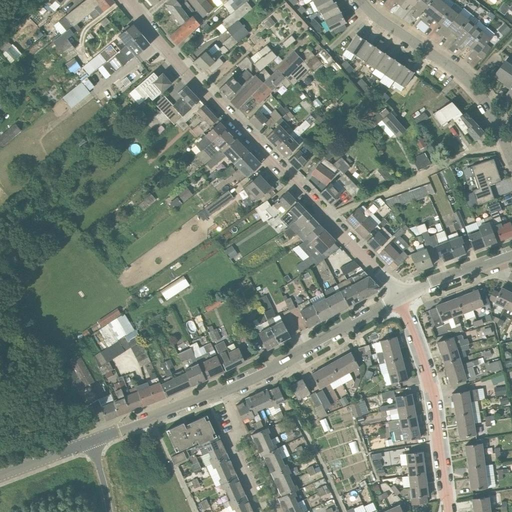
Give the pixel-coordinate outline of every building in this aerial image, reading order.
[(55,1),(60,6),(65,0),(37,0),(33,5),(38,10),(42,6),(48,11),(52,8),(50,6),(55,1)] [(88,23),(107,9),(114,3),(112,0),(85,0),(65,16),(65,17),(61,21),(68,30),(85,18),(88,23)] [(181,6),(180,5),(175,0),(171,0),(165,5),(181,25),(189,19),(180,7),(181,6)] [(212,10),(210,8),(203,0),(189,0),(203,17),(212,10)] [(230,15),(244,4),(240,0),(225,0),(222,3),(230,15)] [(309,2),(314,13),(320,11),(334,3),(333,3),(331,0),(314,0),(312,1),(309,2)] [(409,4),(413,7),(418,0),(405,0),(400,6),(404,10),(409,4)] [(412,16),(416,19),(423,11),(422,11),(431,0),(418,0),(413,7),(417,10),(412,16)] [(421,20),(425,24),(444,0),(431,0),(422,11),(423,11),(426,14),(421,20)] [(434,21),(438,24),(454,3),(449,0),(444,0),(425,24),(429,27),(434,21)] [(202,72),(207,68),(219,58),(225,53),(226,53),(237,43),(238,43),(249,33),(238,20),(252,9),(247,2),(246,2),(244,4),(230,15),(220,23),(231,36),(222,44),(223,46),(212,55),(207,50),(192,62),(202,72)] [(325,21),(340,13),(335,2),(333,3),(334,3),(320,11),(325,21)] [(441,37),(442,35),(458,15),(460,12),(463,9),(455,2),(454,3),(438,24),(441,27),(436,33),(441,37)] [(503,14),(508,6),(502,2),(497,10),(503,14)] [(297,10),(301,15),(306,10),(302,6),(297,10)] [(451,32),(454,35),(467,19),(460,12),(458,15),(442,35),(446,38),(451,32)] [(325,21),(330,31),(346,23),(340,13),(325,21)] [(169,38),(176,46),(200,25),(192,17),(169,38)] [(264,23),(270,29),(276,24),(270,17),(264,23)] [(309,23),(314,28),(318,24),(314,19),(309,23)] [(453,44),(457,47),(475,25),(467,19),(454,35),(458,38),(453,44)] [(102,66),(103,66),(115,56),(141,34),(133,24),(118,37),(119,37),(82,67),(89,76),(102,66)] [(318,24),(314,28),(318,32),(322,28),(318,24)] [(505,24),(497,31),(503,36),(510,29),(505,24)] [(466,44),(470,48),(483,32),(475,25),(457,47),(461,51),(466,44)] [(49,46),(53,51),(72,36),(74,35),(69,29),(49,46)] [(482,59),(491,48),(486,44),(491,38),(483,32),(470,48),(474,50),(469,57),(473,60),(477,55),(482,59)] [(135,56),(135,57),(150,45),(141,34),(115,56),(103,66),(110,75),(135,56)] [(292,35),(282,44),(286,49),(296,41),(292,35)] [(346,49),(356,56),(366,41),(356,35),(346,49)] [(72,36),(53,51),(57,56),(61,54),(63,58),(74,49),(73,47),(78,44),(72,36)] [(363,65),(373,72),(375,69),(385,54),(380,51),(381,49),(382,50),(386,44),(380,40),(375,47),(365,62),(363,65)] [(356,56),(365,62),(375,47),(366,41),(356,56)] [(3,54),(11,63),(22,55),(12,44),(3,54)] [(276,58),(273,53),(266,46),(258,52),(262,57),(253,64),(259,72),(276,58)] [(307,48),(299,56),(306,64),(314,57),(315,56),(307,48)] [(313,72),(321,64),(314,57),(306,64),(299,56),(295,53),(291,57),(290,56),(277,69),(277,70),(285,78),(290,73),(294,77),(297,74),(301,78),(310,69),(313,72)] [(375,69),(384,75),(394,60),(385,54),(375,69)] [(219,89),(228,99),(241,87),(251,75),(251,63),(247,57),(237,65),(242,71),(245,69),(246,70),(236,81),(232,77),(219,89)] [(72,75),(78,71),(81,68),(74,58),(66,64),(72,75)] [(219,58),(207,68),(212,74),(224,63),(219,58)] [(341,68),(331,58),(324,65),(323,65),(327,69),(329,66),(336,73),(341,68)] [(392,84),(402,91),(414,73),(409,70),(410,68),(411,69),(414,63),(408,59),(404,66),(394,60),(384,75),(394,81),(392,84)] [(345,69),(350,65),(346,61),(344,62),(341,64),(345,69)] [(509,86),(507,88),(510,89),(511,86),(511,65),(505,61),(494,76),(509,86)] [(350,65),(345,69),(349,74),(354,70),(350,65)] [(22,77),(24,80),(31,74),(35,70),(33,67),(29,71),(22,77)] [(264,69),(255,76),(231,102),(237,108),(262,82),(262,83),(270,76),(264,69)] [(265,84),(272,91),(285,78),(277,70),(264,83),(265,84)] [(158,90),(161,93),(171,84),(162,74),(158,78),(153,73),(134,90),(144,102),(158,90)] [(361,87),(365,83),(361,79),(357,83),(361,87)] [(90,93),(81,83),(62,98),(71,108),(90,93)] [(365,83),(361,87),(365,92),(370,88),(365,83)] [(272,91),(265,84),(252,96),(259,103),(272,91)] [(176,123),(182,117),(200,101),(185,86),(178,93),(182,97),(173,106),(164,96),(157,102),(175,123),(176,123)] [(377,94),(381,98),(386,94),(381,89),(377,94)] [(386,94),(381,98),(386,103),(390,98),(386,94)] [(312,103),(317,110),(323,105),(317,98),(312,103)] [(201,122),(192,131),(198,138),(217,120),(200,101),(182,117),(176,123),(183,131),(188,126),(185,122),(197,112),(200,117),(198,119),(201,122)] [(452,118),(454,121),(462,115),(451,102),(432,115),(441,126),(452,118)] [(282,118),(275,109),(271,113),(263,105),(248,120),(258,130),(265,123),(270,129),(281,119),(282,118)] [(275,110),(282,118),(286,114),(287,113),(281,105),(275,110)] [(362,126),(375,114),(369,107),(356,119),(362,126)] [(125,117),(130,113),(126,108),(121,112),(125,117)] [(373,128),(382,120),(398,137),(405,130),(389,113),(390,113),(385,108),(380,113),(379,112),(368,122),(373,128)] [(424,112),(414,120),(419,126),(429,118),(424,112)] [(462,115),(454,121),(454,122),(455,122),(462,131),(465,129),(475,141),(484,133),(474,123),(465,113),(463,115),(462,115)] [(282,118),(281,119),(285,123),(290,119),(286,114),(282,118)] [(293,131),(276,148),(285,158),(299,145),(295,140),(310,125),(306,120),(299,126),(298,126),(293,131)] [(196,146),(200,152),(203,150),(212,142),(225,129),(219,122),(212,129),(196,146)] [(280,125),(266,138),(276,148),(293,131),(289,126),(285,130),(280,125)] [(203,150),(211,158),(219,151),(220,152),(235,138),(225,129),(212,142),(203,150)] [(242,159),(249,152),(235,138),(220,152),(219,151),(211,158),(212,159),(206,164),(210,169),(226,156),(233,163),(240,157),(242,159)] [(416,141),(421,150),(426,146),(422,138),(416,141)] [(298,150),(299,151),(288,161),(298,171),(309,160),(307,157),(314,150),(306,141),(298,150)] [(323,156),(328,161),(335,154),(330,149),(323,156)] [(233,163),(247,178),(261,164),(249,152),(242,159),(240,157),(233,163)] [(420,158),(425,168),(431,165),(426,155),(420,158)] [(344,174),(344,173),(351,167),(342,157),(333,165),(338,168),(344,174)] [(425,168),(420,158),(413,161),(418,171),(425,168)] [(333,165),(324,159),(313,174),(326,184),(338,168),(333,165)] [(493,159),(470,167),(478,189),(472,191),(477,205),(494,199),(489,186),(501,182),(493,159)] [(224,180),(235,171),(231,166),(220,175),(224,180)] [(252,202),(258,199),(266,192),(267,194),(273,191),(265,182),(266,181),(265,182),(259,176),(253,181),(252,179),(242,188),(252,202)] [(361,191),(353,183),(345,191),(353,198),(361,191)] [(341,195),(338,193),(329,184),(319,193),(331,205),(341,195)] [(434,194),(434,193),(430,184),(424,186),(428,196),(434,194)] [(186,186),(177,193),(184,202),(193,195),(186,186)] [(422,198),(428,196),(424,186),(419,188),(422,198)] [(417,200),(422,198),(419,188),(413,190),(417,200)] [(411,202),(417,200),(413,190),(408,192),(411,202)] [(228,191),(205,208),(210,216),(234,198),(228,191)] [(280,211),(282,213),(295,200),(287,192),(271,207),(267,201),(258,207),(262,212),(265,210),(273,218),(280,211)] [(406,204),(411,202),(408,192),(402,194),(406,204)] [(151,194),(133,211),(138,216),(156,200),(151,194)] [(400,206),(406,204),(402,194),(397,196),(400,206)] [(166,202),(170,210),(180,203),(176,196),(166,202)] [(395,208),(400,206),(397,196),(391,198),(395,208)] [(354,229),(366,218),(372,213),(373,214),(384,203),(380,198),(373,201),(373,202),(361,214),(357,209),(352,214),(352,213),(350,215),(351,215),(346,220),(354,229)] [(392,209),(395,208),(391,198),(385,200),(387,206),(392,209)] [(288,227),(289,226),(288,226),(290,224),(305,210),(297,202),(280,219),(288,227)] [(492,219),(496,231),(500,240),(511,235),(511,227),(510,222),(501,226),(496,211),(501,210),(498,203),(487,207),(492,219)] [(202,219),(208,214),(203,207),(197,212),(202,219)] [(311,242),(324,230),(305,210),(290,224),(292,226),(290,227),(296,235),(301,230),(306,236),(305,237),(307,239),(308,239),(309,239),(311,242)] [(457,222),(460,229),(465,227),(458,211),(453,213),(457,222)] [(368,234),(369,234),(370,233),(375,228),(375,229),(378,226),(377,226),(381,223),(381,222),(373,214),(372,213),(366,218),(354,229),(364,238),(368,234)] [(377,226),(378,226),(380,229),(367,242),(376,252),(392,236),(383,227),(388,222),(385,219),(381,222),(381,223),(377,226)] [(477,225),(485,246),(496,242),(493,232),(496,231),(492,219),(477,225)] [(440,257),(441,257),(443,262),(454,258),(448,241),(444,231),(429,237),(424,224),(416,227),(419,235),(421,234),(424,241),(427,248),(432,246),(433,248),(435,247),(440,257)] [(474,250),(485,246),(477,225),(466,230),(474,250)] [(401,228),(393,235),(396,239),(404,231),(401,228)] [(314,263),(315,265),(336,251),(340,248),(341,248),(340,247),(338,248),(333,243),(335,241),(324,230),(311,242),(309,239),(301,245),(311,256),(299,264),(303,270),(314,263)] [(97,239),(91,233),(88,236),(93,242),(97,239)] [(449,241),(456,257),(465,254),(463,248),(465,248),(461,236),(449,241)] [(389,265),(393,262),(403,252),(393,242),(390,245),(390,244),(379,255),(389,265)] [(223,249),(226,255),(232,251),(228,245),(223,249)] [(418,272),(432,266),(425,249),(411,254),(418,272)] [(403,252),(393,262),(398,267),(408,257),(403,252)] [(340,268),(343,275),(359,267),(354,261),(340,268)] [(354,285),(361,300),(378,291),(379,287),(359,267),(343,275),(346,281),(350,280),(352,284),(353,285),(354,285)] [(183,276),(160,291),(166,300),(189,285),(183,276)] [(352,284),(340,291),(349,307),(361,300),(354,285),(353,285),(352,284)] [(494,304),(504,309),(511,293),(501,288),(499,293),(493,290),(489,300),(494,303),(494,304)] [(325,298),(334,315),(349,307),(340,291),(340,290),(325,298)] [(484,306),(490,304),(485,293),(479,295),(478,290),(466,294),(473,310),(484,306)] [(456,298),(462,314),(473,310),(466,294),(456,298)] [(284,300),(289,311),(295,308),(291,298),(284,300)] [(320,322),(334,315),(325,298),(312,305),(320,322)] [(457,316),(462,314),(456,298),(446,302),(452,318),(457,316)] [(219,299),(205,308),(208,312),(221,304),(219,299)] [(443,325),(442,322),(452,318),(446,302),(435,306),(436,308),(429,310),(436,328),(443,325)] [(308,328),(320,322),(312,305),(299,311),(308,328)] [(276,316),(272,308),(263,313),(279,343),(290,337),(282,321),(276,324),(273,318),(276,316)] [(258,333),(267,350),(279,343),(263,313),(260,314),(261,317),(253,321),(258,333)] [(160,314),(147,321),(149,326),(162,319),(160,314)] [(108,347),(113,344),(118,341),(108,325),(90,336),(100,353),(102,351),(108,347)] [(490,327),(482,330),(484,336),(492,334),(490,327)] [(208,332),(213,343),(221,339),(216,329),(208,332)] [(87,330),(82,333),(85,339),(91,335),(87,330)] [(124,337),(130,348),(141,341),(136,330),(124,337)] [(468,345),(469,344),(467,339),(463,340),(462,335),(437,343),(440,354),(456,349),(468,345)] [(125,352),(130,348),(124,337),(119,340),(125,352)] [(383,352),(399,348),(396,337),(380,341),(383,352)] [(119,355),(125,352),(119,340),(118,341),(113,344),(119,355)] [(130,348),(133,353),(143,347),(141,341),(130,348)] [(223,341),(213,346),(226,371),(244,362),(238,348),(229,352),(223,341)] [(444,364),(459,359),(460,359),(458,353),(474,348),(472,343),(469,344),(468,345),(456,349),(440,354),(444,364)] [(114,358),(119,355),(113,344),(108,347),(114,358)] [(192,352),(198,364),(205,380),(224,372),(214,349),(206,353),(203,346),(193,352),(192,352)] [(366,357),(369,356),(370,356),(371,355),(369,346),(358,349),(362,357),(366,356),(366,357)] [(108,362),(114,358),(108,347),(102,351),(108,362)] [(133,353),(135,358),(146,352),(143,347),(133,353)] [(185,370),(192,386),(205,380),(198,364),(192,352),(193,352),(191,348),(177,354),(184,370),(185,370)] [(385,363),(402,359),(399,348),(383,352),(385,363)] [(93,357),(100,371),(110,364),(108,362),(102,351),(100,353),(93,357)] [(511,357),(511,354),(507,351),(503,352),(505,359),(511,357)] [(135,358),(138,363),(148,357),(146,352),(135,358)] [(348,373),(359,367),(351,352),(340,358),(348,373)] [(98,400),(98,399),(90,385),(95,383),(80,356),(70,361),(74,370),(66,374),(79,391),(83,397),(88,406),(98,400)] [(372,366),(370,356),(369,356),(366,357),(366,356),(362,357),(368,367),(372,366)] [(148,357),(138,363),(140,368),(150,363),(148,357)] [(339,379),(348,373),(340,358),(331,364),(339,379)] [(447,375),(463,370),(472,367),(484,363),(483,358),(462,364),(460,359),(459,359),(444,364),(447,375)] [(388,374),(405,369),(402,359),(385,363),(388,374)] [(490,364),(489,364),(488,364),(491,372),(492,372),(503,369),(500,360),(490,364)] [(110,364),(100,371),(102,376),(113,370),(110,364)] [(330,384),(339,379),(331,364),(321,369),(330,384)] [(450,386),(476,378),(472,367),(463,370),(447,375),(450,386)] [(320,389),(330,384),(321,369),(311,374),(320,389)] [(405,369),(388,374),(391,385),(408,380),(405,369)] [(172,376),(179,392),(192,386),(185,370),(184,370),(172,376)] [(373,373),(367,370),(363,381),(370,379),(373,373)] [(159,382),(160,384),(166,398),(179,392),(172,376),(159,382)] [(146,383),(153,403),(166,398),(160,384),(159,382),(158,377),(147,382),(147,383),(146,383)] [(372,378),(373,380),(369,381),(370,387),(379,385),(377,377),(372,378)] [(298,400),(310,393),(302,380),(290,386),(298,400)] [(124,381),(119,382),(123,393),(128,392),(124,381)] [(119,416),(130,411),(125,396),(124,396),(123,393),(119,382),(114,384),(116,390),(115,391),(117,399),(113,401),(114,403),(119,416)] [(146,405),(153,403),(146,383),(138,386),(146,405)] [(130,411),(146,405),(138,386),(136,387),(138,391),(125,396),(130,411)] [(279,404),(285,401),(278,387),(268,391),(274,406),(273,406),(274,409),(279,407),(280,407),(279,404)] [(495,397),(496,396),(504,395),(503,387),(494,389),(495,397)] [(274,406),(268,391),(267,389),(256,394),(262,409),(268,406),(269,408),(273,406),(274,406)] [(322,404),(324,409),(331,405),(322,390),(316,394),(322,404)] [(452,394),(453,405),(470,402),(479,401),(477,390),(452,394)] [(324,410),(324,409),(322,404),(316,394),(315,393),(310,395),(311,399),(309,399),(319,418),(326,415),(324,410)] [(258,413),(257,411),(262,409),(256,394),(245,399),(246,401),(253,416),(254,415),(258,413)] [(397,409),(413,405),(411,394),(394,397),(396,403),(380,407),(381,412),(385,411),(389,410),(397,409)] [(98,400),(106,420),(119,416),(114,403),(113,401),(112,401),(110,395),(98,399),(98,400)] [(339,399),(343,407),(349,404),(345,396),(339,399)] [(508,397),(499,399),(501,405),(509,404),(508,397)] [(248,417),(249,420),(254,417),(254,415),(253,416),(246,401),(236,406),(242,420),(248,417)] [(361,415),(357,402),(350,405),(354,418),(361,415)] [(453,405),(455,416),(472,413),(470,402),(453,405)] [(397,409),(389,410),(390,415),(391,421),(416,416),(413,405),(397,409)] [(457,427),(474,424),(472,413),(455,416),(457,427)] [(199,445),(202,444),(216,437),(207,416),(185,425),(183,423),(166,431),(176,452),(193,444),(192,442),(197,440),(199,445)] [(416,416),(391,421),(393,431),(401,430),(418,427),(416,416)] [(459,438),(476,435),(474,424),(457,427),(459,438)] [(403,440),(403,441),(420,438),(418,427),(401,430),(393,431),(395,442),(403,440)] [(256,446),(271,440),(268,434),(270,433),(268,428),(260,431),(251,436),(256,446)] [(200,450),(203,456),(223,446),(218,436),(216,437),(202,444),(204,449),(200,450)] [(263,456),(278,449),(277,448),(276,444),(273,445),(271,440),(256,446),(261,457),(263,456)] [(466,457),(483,455),(482,444),(465,446),(466,457)] [(211,465),(228,457),(223,446),(203,456),(201,456),(205,467),(211,465)] [(277,448),(278,449),(263,456),(267,466),(282,459),(280,454),(282,453),(280,447),(277,448)] [(183,452),(171,458),(174,465),(187,460),(183,452)] [(407,465),(424,463),(422,452),(406,454),(407,465)] [(466,457),(468,468),(485,466),(483,455),(466,457)] [(218,474),(233,467),(228,457),(211,465),(213,469),(215,468),(218,474)] [(272,476),(289,469),(287,464),(284,465),(282,459),(267,466),(272,476)] [(380,460),(373,462),(375,469),(382,468),(380,460)] [(408,476),(425,474),(424,463),(407,465),(408,476)] [(486,477),(485,469),(485,466),(468,468),(469,479),(486,477)] [(220,485),(237,478),(233,467),(218,474),(220,479),(218,480),(220,485)] [(277,487),(292,480),(289,474),(291,473),(289,469),(272,476),(277,487)] [(410,487),(427,485),(425,474),(408,476),(410,487)] [(471,490),(488,488),(486,477),(469,479),(471,490)] [(227,495),(242,488),(237,478),(220,485),(223,490),(225,489),(227,495)] [(277,487),(281,497),(281,498),(295,491),(295,492),(299,490),(297,485),(294,486),(292,480),(277,487)] [(427,485),(410,487),(412,505),(427,503),(426,497),(428,497),(427,485)] [(363,487),(357,490),(360,497),(366,494),(363,487)] [(230,506),(247,499),(242,488),(227,495),(230,500),(228,501),(230,506)] [(278,499),(283,510),(298,503),(295,497),(297,496),(295,492),(295,491),(281,498),(281,497),(278,499)] [(473,511),(490,508),(489,497),(472,499),(473,511)] [(235,511),(244,511),(252,509),(247,499),(230,506),(232,511),(234,510),(235,511)] [(283,511),(304,511),(302,507),(300,508),(298,503),(283,510),(283,511)]
